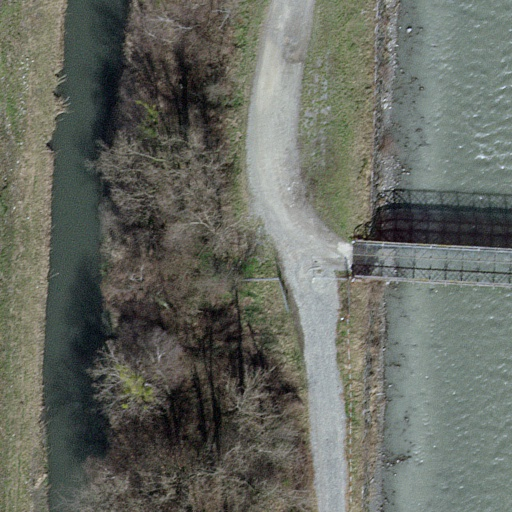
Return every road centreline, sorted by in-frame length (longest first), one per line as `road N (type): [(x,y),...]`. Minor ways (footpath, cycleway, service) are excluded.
road 1 (track): [(311,259),(274,173),(272,123),(296,0)]
road 2 (track): [(327,511),(327,414),(311,259)]
road 3 (track): [(511,270),(311,259)]
